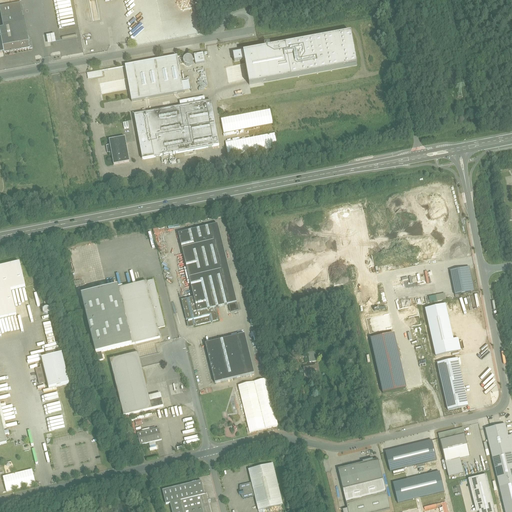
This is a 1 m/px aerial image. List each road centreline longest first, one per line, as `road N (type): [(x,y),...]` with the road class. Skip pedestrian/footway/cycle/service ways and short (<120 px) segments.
road 1 (unclassified): [(209,453),(281,435),(340,447),(494,411),(505,390),(482,271)]
road 2 (secondary): [(0,236),(419,157)]
road 3 (unclassified): [(0,76),(214,37)]
road 4 (unclassified): [(0,500),(209,453)]
road 5 (unknown): [(479,257),(361,278),(359,250),(419,228)]
road 6 (residential): [(419,157),(390,0)]
road 7 (unclassified): [(482,271),(459,149)]
